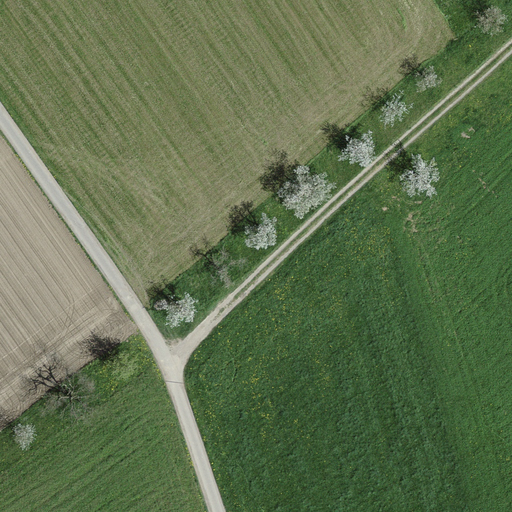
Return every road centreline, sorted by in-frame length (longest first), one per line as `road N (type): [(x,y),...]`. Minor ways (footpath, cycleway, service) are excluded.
road 1 (track): [(164,365),(511,30)]
road 2 (unclassified): [(207,511),(164,365),(0,121)]
